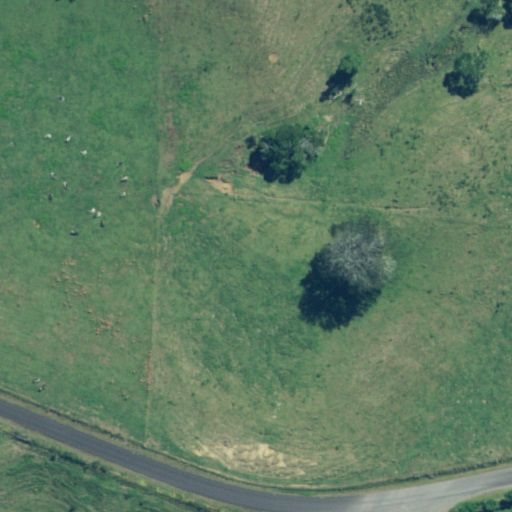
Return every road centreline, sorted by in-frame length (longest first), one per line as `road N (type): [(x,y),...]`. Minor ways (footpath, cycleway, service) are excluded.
road 1 (unclassified): [(282,511),(0,409)]
road 2 (unclassified): [(511,477),(338,511)]
